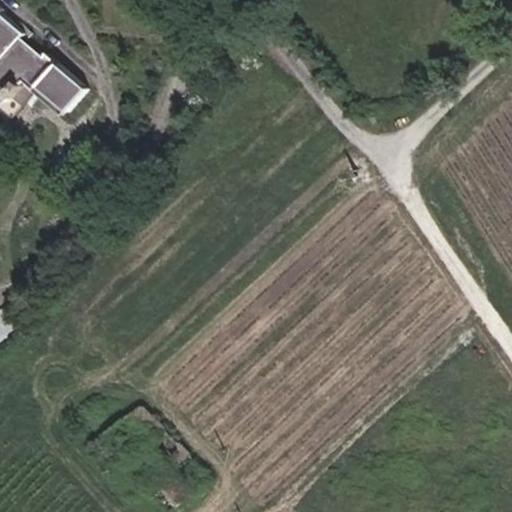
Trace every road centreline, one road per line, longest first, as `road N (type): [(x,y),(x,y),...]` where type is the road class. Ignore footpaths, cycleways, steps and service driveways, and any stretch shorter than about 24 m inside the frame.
road 1 (unclassified): [(388,160),(511,350)]
road 2 (unclassified): [(388,160),(250,0)]
road 3 (unclassified): [(511,46),(388,160)]
